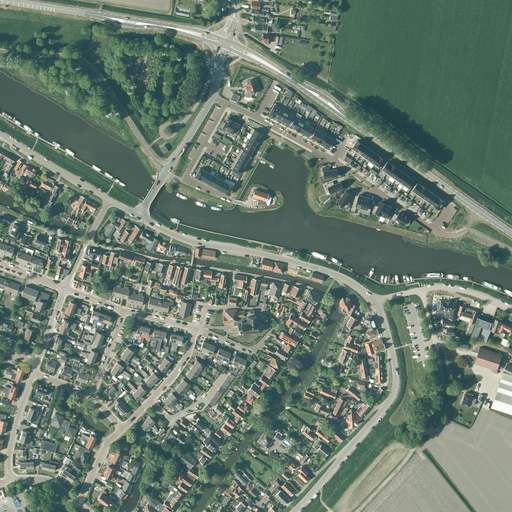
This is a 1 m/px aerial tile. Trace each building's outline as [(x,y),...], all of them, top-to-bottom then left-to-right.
[(262,10),(262,11),(252,10),(251,11),(251,13),(251,14),(263,16),(262,18),(266,18),(278,20),(278,17),(273,16),(268,16),(268,15),(267,14),(267,11),(262,10)] [(271,35),(263,34),(262,39),(265,40),(264,42),(270,43),(270,39),(275,40),(275,43),(282,44),(283,36),(277,36),(277,35),(274,35),(271,35)] [(257,91),(256,88),(253,79),(244,82),(247,90),(245,91),(244,94),(245,96),(247,98),(251,97),(252,94),(252,93),(257,91)] [(233,93),(230,99),(237,102),(240,96),(233,93)] [(275,116),(274,115),(280,106),(275,103),(269,113),(275,116)] [(274,115),(275,116),(279,118),(284,108),(280,106),(274,115)] [(284,108),(279,118),(284,121),(289,111),(284,108)] [(294,114),(289,111),(284,121),(289,124),(294,114)] [(290,125),(295,128),(300,118),(295,116),(290,125)] [(226,132),(233,121),(228,118),(224,124),(221,123),(217,130),(220,132),(221,130),(226,132)] [(300,131),(299,130),(304,123),(305,121),(300,118),(295,128),(300,131)] [(233,121),(226,132),(234,137),(237,131),(234,130),(238,124),(237,123),(234,121),(234,122),(233,121)] [(299,130),(300,131),(304,133),(307,127),(308,125),(304,123),(299,130)] [(307,127),(304,133),(309,136),(314,128),(308,125),(307,127)] [(311,137),(316,139),(316,138),(321,130),(316,127),(311,137)] [(250,133),(251,134),(260,138),(259,138),(262,133),(252,128),(250,133)] [(316,138),(316,139),(315,140),(321,143),(321,142),(320,142),(326,132),(321,130),(316,138)] [(321,142),(325,145),(330,135),(326,132),(320,142),(321,142)] [(249,139),(257,143),(260,138),(251,134),(249,139)] [(330,135),(325,145),(330,147),(336,138),(330,135)] [(257,143),(249,139),(246,143),(254,148),(257,143)] [(358,140),(351,149),(356,152),(362,143),(363,144),(363,143),(358,140)] [(251,153),(254,148),(246,143),(244,148),(251,153)] [(362,143),(356,152),(360,155),(367,146),(363,144),(362,143)] [(367,146),(360,155),(365,159),(371,150),(367,146)] [(238,154),(248,159),(251,154),(241,149),(238,154)] [(371,150),(365,159),(369,162),(376,153),(371,150)] [(12,163),(15,157),(8,153),(8,154),(5,159),(8,160),(7,162),(8,162),(10,163),(10,162),(12,163)] [(376,153),(369,162),(374,165),(380,156),(376,153)] [(245,164),(248,159),(238,154),(236,158),(245,164)] [(380,156),(374,165),(378,168),(385,159),(380,155),(380,156)] [(233,163),(243,169),(243,168),(245,164),(236,158),(233,163)] [(24,163),(19,160),(14,168),(17,170),(15,173),(18,175),(21,177),(24,172),(27,166),(24,165),(22,169),(20,168),(24,163)] [(388,161),(381,170),(386,173),(392,164),(388,161)] [(240,174),(243,169),(233,163),(230,168),(240,174)] [(11,171),(14,166),(10,164),(7,169),(5,172),(7,174),(5,176),(8,177),(11,172),(11,171)] [(392,164),(386,173),(390,176),(397,167),(397,168),(397,167),(392,164)] [(37,170),(28,165),(25,172),(29,174),(20,189),(24,191),(37,170)] [(330,167),(323,168),(323,171),(324,171),(325,177),(338,176),(337,169),(330,170),(330,167)] [(397,167),(390,176),(391,176),(395,179),(401,171),(397,168),(397,167)] [(195,176),(200,179),(205,170),(200,168),(195,176)] [(205,181),(209,173),(205,170),(200,179),(201,178),(205,181)] [(401,171),(395,179),(399,183),(406,174),(401,171)] [(214,176),(209,173),(205,181),(210,184),(212,180),(214,176)] [(215,186),(220,177),(215,174),(214,176),(212,180),(210,184),(215,186)] [(406,174),(399,183),(404,186),(410,177),(406,174)] [(44,179),(40,186),(48,190),(49,190),(50,187),(50,188),(53,183),(52,183),(54,181),(46,176),(44,179)] [(224,181),(225,179),(220,177),(215,186),(219,189),(224,181)] [(410,177),(404,186),(408,189),(415,180),(410,177)] [(228,183),(224,181),(219,189),(224,191),(224,192),(229,183),(228,183)] [(333,181),(327,184),(328,187),(329,187),(331,193),(343,188),(341,182),(334,184),(333,181)] [(418,182),(411,191),(416,194),(422,185),(418,182)] [(229,183),(224,192),(229,194),(233,186),(229,183)] [(422,185),(416,194),(420,197),(427,188),(427,189),(427,188),(422,185)] [(47,196),(44,200),(50,203),(52,204),(57,193),(58,194),(59,193),(60,191),(60,190),(59,190),(60,188),(55,186),(54,186),(52,189),(50,188),(50,187),(49,190),(47,196)] [(427,188),(420,197),(425,200),(431,192),(427,189),(427,188)] [(255,189),(252,196),(258,198),(258,204),(265,204),(265,201),(266,201),(268,194),(255,189)] [(346,191),(339,201),(344,205),(347,207),(350,202),(347,200),(351,194),(346,191)] [(431,192),(425,200),(430,204),(431,202),(430,202),(436,195),(431,192)] [(355,200),(352,210),(355,211),(356,207),(361,209),(365,197),(364,197),(364,196),(360,195),(359,195),(359,196),(358,200),(355,200)] [(440,198),(436,195),(430,202),(431,202),(435,205),(440,198)] [(78,212),(79,211),(86,199),(81,196),(81,197),(79,196),(76,201),(77,202),(76,205),(78,207),(76,211),(78,212)] [(365,197),(361,209),(367,210),(367,211),(370,212),(372,205),(369,204),(370,198),(369,198),(366,197),(365,197)] [(439,209),(445,201),(440,197),(440,198),(435,205),(439,209)] [(88,207),(91,202),(86,199),(79,211),(79,212),(81,211),(82,209),(85,211),(87,207),(88,207)] [(94,209),(96,204),(91,202),(88,207),(92,210),(91,211),(93,213),(95,210),(94,209)] [(376,205),(373,211),(375,212),(375,213),(380,215),(386,204),(381,202),(378,207),(376,205)] [(386,204),(380,215),(385,218),(386,218),(389,219),(392,214),(389,212),(391,207),(388,205),(387,205),(386,204)] [(400,212),(398,215),(395,213),(391,218),(394,220),(396,218),(400,221),(404,224),(408,218),(404,215),(400,212)] [(4,214),(1,221),(9,224),(11,218),(4,214)] [(118,224),(121,219),(120,218),(117,222),(113,220),(110,224),(105,232),(111,236),(118,224)] [(117,238),(125,226),(120,223),(112,235),(117,238)] [(19,239),(22,233),(19,231),(21,226),(14,224),(11,233),(15,235),(14,237),(19,239)] [(142,230),(138,228),(136,226),(135,228),(133,227),(130,233),(126,230),(121,239),(124,241),(125,242),(127,239),(129,240),(134,243),(142,230)] [(158,239),(153,237),(143,231),(140,237),(143,239),(142,240),(149,244),(147,248),(152,251),(158,239)] [(24,233),(21,243),(25,245),(29,235),(24,233)] [(46,251),(49,244),(45,242),(47,238),(38,235),(35,241),(44,245),(42,250),(46,251)] [(58,238),(55,250),(62,252),(64,246),(70,248),(72,242),(58,238)] [(166,250),(169,245),(159,240),(156,245),(160,248),(159,250),(165,252),(167,253),(168,251),(168,250),(166,250)] [(0,252),(5,255),(8,246),(2,243),(0,248),(0,252)] [(177,253),(178,247),(171,245),(169,251),(168,251),(167,253),(167,255),(171,256),(172,252),(177,253)] [(12,257),(15,248),(8,246),(5,255),(12,257)] [(62,252),(60,259),(68,261),(69,255),(69,254),(70,248),(64,246),(62,252)] [(185,255),(186,250),(186,249),(179,247),(177,253),(185,255)] [(89,248),(88,254),(90,254),(89,258),(94,259),(95,255),(99,256),(101,250),(89,248)] [(201,256),(214,258),(215,250),(203,248),(202,251),(201,251),(202,249),(195,248),(194,256),(200,257),(200,253),(202,253),(201,256)] [(22,263),(25,254),(19,252),(15,260),(22,263)] [(110,256),(103,254),(101,263),(113,266),(114,262),(117,262),(118,257),(116,257),(116,254),(111,252),(110,256)] [(135,256),(128,254),(121,252),(119,258),(125,260),(124,263),(132,266),(135,256)] [(28,265),(32,256),(25,254),(22,263),(28,265)] [(35,268),(38,259),(32,256),(28,265),(35,268)] [(145,259),(144,259),(136,256),(134,261),(133,265),(142,268),(145,259)] [(44,262),(44,261),(38,259),(35,268),(41,270),(42,268),(44,268),(46,263),(44,262)] [(273,261),(263,259),(261,267),(273,270),(273,271),(283,273),(285,264),(273,261)] [(151,272),(153,264),(147,262),(144,274),(147,275),(148,271),(151,272)] [(164,272),(166,265),(159,263),(159,264),(157,270),(161,272),(160,276),(163,277),(164,273),(164,272)] [(82,265),(79,276),(86,277),(87,273),(90,274),(91,269),(88,268),(88,266),(82,265)] [(173,279),(176,266),(169,265),(166,280),(170,281),(170,278),(173,279)] [(58,266),(57,272),(61,274),(67,275),(69,270),(63,268),(63,267),(58,266)] [(187,284),(191,268),(185,267),(181,283),(187,284)] [(202,279),(204,271),(197,269),(195,279),(199,279),(199,281),(202,282),(202,283),(206,284),(206,280),(203,279),(202,279)] [(215,278),(210,277),(211,271),(204,270),(203,279),(206,280),(206,279),(215,281),(215,278)] [(181,273),(175,271),(172,283),(177,285),(178,283),(179,283),(181,273)] [(322,282),(324,276),(313,272),(311,279),(322,282)] [(224,287),(226,275),(221,275),(220,283),(218,283),(217,290),(220,291),(221,287),(224,287)] [(247,277),(234,275),(233,281),(238,282),(237,287),(244,288),(245,283),(246,283),(247,277)] [(10,292),(14,283),(7,281),(4,290),(10,292)] [(277,300),(283,286),(273,282),(268,295),(274,297),(273,298),(277,300)] [(17,294),(20,286),(14,283),(10,292),(17,294)] [(285,283),(282,291),(286,293),(286,295),(288,295),(292,286),(285,283)] [(46,304),(49,295),(39,291),(26,286),(22,297),(36,302),(37,301),(39,301),(36,309),(43,312),(46,304)] [(297,297),(301,288),(293,286),(288,296),(291,298),(293,295),(297,297)] [(313,304),(319,295),(309,290),(303,301),(302,301),(301,302),(300,304),(297,309),(301,311),(306,304),(307,304),(307,303),(308,303),(309,302),(313,304)] [(349,298),(346,296),(344,298),(342,297),(338,304),(342,306),(340,309),(344,312),(350,302),(348,300),(349,298)] [(154,309),(156,300),(150,298),(148,307),(154,309)] [(456,302),(441,300),(437,299),(436,311),(450,314),(449,318),(455,319),(456,309),(455,309),(456,302)] [(163,301),(162,301),(156,300),(154,309),(161,311),(163,301)] [(169,308),(170,303),(163,301),(161,311),(168,312),(169,308)] [(190,310),(191,304),(182,301),(181,308),(190,310)] [(71,302),(69,307),(80,312),(81,309),(76,307),(77,304),(71,302)] [(312,305),(309,303),(306,308),(313,312),(316,308),(312,305)] [(356,306),(351,304),(346,314),(350,316),(356,306)] [(460,306),(456,319),(457,319),(457,320),(458,320),(460,315),(462,316),(470,319),(469,322),(474,323),(477,316),(478,311),(464,307),(464,306),(461,305),(461,306),(460,306)] [(80,312),(69,307),(67,314),(73,316),(74,312),(79,314),(80,312)] [(188,317),(190,310),(181,308),(179,315),(188,317)] [(311,317),(313,312),(306,308),(305,310),(303,313),(311,317)] [(245,311),(240,311),(237,311),(237,309),(225,310),(226,322),(238,321),(237,317),(247,316),(249,316),(248,315),(250,315),(250,316),(254,316),(254,315),(255,315),(254,310),(249,310),(249,311),(245,311)] [(97,319),(99,312),(94,310),(91,317),(94,318),(93,320),(94,321),(95,321),(96,319),(97,319)] [(103,321),(105,315),(99,312),(97,319),(96,319),(95,321),(98,322),(99,320),(102,321),(103,321)] [(311,317),(303,313),(302,312),(299,317),(308,322),(311,317)] [(266,322),(268,318),(260,313),(258,317),(266,322)] [(39,323),(41,317),(34,314),(31,320),(39,323)] [(293,323),(294,324),(298,318),(291,314),(286,323),(291,326),(293,323)] [(109,323),(112,317),(105,315),(103,321),(102,321),(100,326),(101,326),(103,327),(105,322),(109,323)] [(241,325),(238,325),(238,330),(242,330),(242,332),(251,331),(251,332),(252,332),(252,331),(254,331),(254,332),(255,332),(255,331),(257,331),(257,332),(258,332),(258,331),(260,331),(261,331),(261,330),(263,329),(264,328),(262,328),(263,327),(265,327),(265,324),(263,324),(264,324),(263,323),(262,323),(261,321),(260,321),(258,321),(258,320),(257,320),(257,317),(258,317),(257,317),(257,316),(256,316),(255,315),(254,315),(254,316),(250,316),(250,315),(248,315),(249,316),(247,316),(247,317),(247,318),(247,321),(245,321),(245,320),(244,321),(242,321),(241,321),(241,325)] [(351,328),(356,319),(350,316),(349,317),(347,315),(341,326),(346,330),(348,326),(351,328)] [(369,331),(376,329),(372,315),(364,318),(369,331)] [(474,323),(470,335),(476,338),(486,341),(491,329),(491,330),(497,332),(501,321),(495,319),(494,322),(491,321),(477,316),(474,323)] [(304,329),(307,324),(298,318),(294,324),(296,325),(304,329)] [(76,324),(70,321),(65,319),(62,325),(73,329),(74,330),(76,324)] [(1,321),(0,323),(0,328),(10,333),(13,326),(5,322),(1,321)] [(511,326),(509,324),(508,325),(502,322),(500,326),(498,330),(502,332),(503,328),(506,330),(507,329),(509,331),(511,326)] [(141,342),(144,326),(138,325),(136,332),(140,333),(139,336),(138,336),(137,341),(134,341),(133,344),(139,346),(140,342),(141,342)] [(150,328),(144,326),(141,342),(143,343),(144,337),(147,337),(148,335),(150,328)] [(300,337),(303,332),(296,327),(294,330),(291,328),(288,332),(292,334),(293,333),(300,337)] [(32,341),(36,332),(29,329),(26,339),(32,341)] [(364,337),(367,336),(367,338),(379,335),(377,329),(376,329),(369,331),(366,332),(363,333),(364,337)] [(93,336),(93,337),(102,341),(105,335),(95,331),(93,336)] [(159,338),(158,340),(161,341),(161,338),(165,339),(167,332),(161,331),(159,338)] [(294,346),(298,340),(284,332),(280,338),(294,346)] [(178,335),(173,350),(176,351),(178,342),(182,343),(183,336),(178,335)] [(58,336),(56,343),(64,346),(66,347),(69,348),(71,344),(63,341),(64,339),(58,336)] [(100,347),(102,341),(93,337),(92,338),(92,340),(95,341),(94,344),(100,347)] [(357,346),(350,343),(352,338),(349,337),(346,342),(343,348),(356,352),(357,346)] [(380,339),(374,341),(373,339),(369,340),(372,347),(382,344),(380,339)] [(204,358),(210,344),(204,341),(201,349),(202,350),(201,352),(199,351),(197,355),(202,357),(204,358)] [(373,352),(371,347),(369,341),(364,342),(367,354),(373,352)] [(64,346),(56,343),(53,349),(60,351),(61,348),(63,348),(64,346)] [(289,354),(294,346),(288,343),(287,345),(285,344),(282,349),(289,354)] [(212,354),(215,346),(210,344),(204,358),(202,357),(201,359),(204,360),(206,354),(208,355),(209,353),(212,354)] [(374,352),(384,349),(382,344),(372,347),(374,352)] [(131,356),(134,351),(128,347),(124,352),(131,356)] [(289,354),(282,349),(278,347),(276,351),(275,353),(281,357),(280,358),(285,361),(289,354)] [(497,370),(502,355),(480,347),(475,363),(497,370)] [(219,364),(225,350),(220,348),(216,356),(219,357),(218,359),(219,360),(217,363),(219,364)] [(352,353),(342,349),(340,355),(346,357),(349,358),(350,357),(352,353)] [(96,358),(98,352),(92,350),(90,353),(87,352),(87,353),(86,355),(96,358)] [(217,369),(220,371),(223,367),(221,365),(222,362),(223,362),(224,359),(227,361),(231,353),(225,350),(219,364),(217,369)] [(165,357),(164,356),(165,354),(161,351),(159,354),(162,356),(161,357),(164,359),(162,362),(168,366),(172,361),(165,357)] [(133,357),(131,356),(124,352),(121,357),(127,361),(129,359),(131,360),(136,363),(138,361),(133,358),(133,357)] [(284,361),(272,354),(268,352),(266,355),(271,358),(269,361),(270,362),(269,364),(278,370),(284,361)] [(374,362),(382,362),(381,353),(374,354),(373,354),(373,357),(374,357),(374,360),(374,361),(374,362)] [(94,364),(96,358),(86,355),(86,356),(85,358),(88,359),(87,362),(94,364)] [(234,374),(241,357),(236,355),(232,363),(234,364),(233,366),(234,367),(232,372),(234,374)] [(340,355),(339,360),(340,361),(340,363),(344,364),(345,363),(347,364),(348,360),(349,358),(346,357),(340,355)] [(243,368),(247,360),(241,357),(234,374),(235,375),(238,368),(239,369),(240,367),(243,368)] [(359,368),(366,367),(365,358),(358,360),(359,368)] [(168,366),(162,362),(159,360),(158,362),(157,362),(160,364),(159,367),(165,371),(168,366)] [(202,368),(204,365),(197,360),(194,365),(205,373),(206,372),(203,369),(204,369),(202,368)] [(54,371),(57,364),(55,364),(55,362),(51,361),(50,362),(49,361),(46,368),(54,371)] [(80,373),(84,364),(80,362),(76,374),(79,375),(77,380),(81,382),(82,380),(87,382),(89,377),(80,373)] [(122,369),(124,366),(118,362),(114,367),(130,377),(131,375),(122,369)] [(498,387),(511,392),(511,363),(507,362),(503,370),(504,370),(503,371),(498,387)] [(11,371),(23,376),(25,370),(19,368),(18,371),(14,369),(12,368),(12,367),(8,365),(6,370),(10,371),(11,371)] [(70,377),(73,370),(76,371),(78,366),(77,366),(75,365),(74,365),(72,370),(71,370),(72,368),(67,366),(66,368),(65,367),(62,374),(70,377)] [(204,375),(205,373),(194,365),(190,370),(197,375),(199,373),(200,374),(201,373),(204,375)] [(272,379),(277,371),(271,367),(269,366),(262,374),(267,378),(268,376),(272,379)] [(114,367),(111,372),(117,376),(119,378),(121,378),(122,376),(126,379),(125,380),(127,381),(128,380),(130,377),(114,367)] [(361,377),(368,376),(366,367),(359,368),(361,377)] [(383,384),(382,375),(382,368),(374,369),(370,369),(370,372),(375,372),(375,381),(369,379),(369,381),(375,383),(375,384),(383,384)] [(154,372),(151,370),(149,372),(152,374),(150,377),(155,382),(159,377),(154,372)] [(197,375),(190,370),(187,375),(194,380),(195,378),(197,379),(197,378),(204,383),(204,384),(205,385),(207,382),(202,379),(197,375)] [(21,382),(23,376),(11,371),(10,371),(9,374),(12,375),(11,378),(21,382)] [(150,377),(147,374),(145,376),(148,378),(146,381),(151,386),(155,382),(150,377)] [(263,390),(270,381),(262,375),(259,380),(262,382),(263,383),(262,384),(260,388),(263,390)] [(186,389),(190,385),(184,379),(180,384),(186,389)] [(363,387),(364,382),(358,381),(356,387),(363,392),(366,389),(364,387),(363,387)] [(186,390),(186,389),(180,384),(176,389),(182,394),(184,392),(186,393),(189,395),(188,396),(193,400),(195,397),(191,393),(188,390),(188,391),(186,390)] [(262,390),(257,387),(253,384),(249,389),(243,384),(242,386),(246,390),(247,391),(248,390),(256,397),(262,390)] [(17,394),(19,388),(13,385),(12,388),(5,386),(4,389),(17,394)] [(109,388),(103,393),(109,400),(115,395),(114,394),(115,393),(118,396),(124,391),(122,388),(121,388),(119,390),(118,391),(112,385),(108,388),(109,388)] [(143,395),(147,391),(141,385),(137,390),(143,395)] [(35,396),(39,398),(40,394),(45,396),(48,389),(39,386),(35,396)] [(358,389),(356,391),(349,386),(346,390),(352,394),(357,399),(363,394),(358,389)] [(331,391),(328,390),(323,387),(321,393),(334,398),(336,391),(334,390),(332,389),(331,391)] [(491,407),(511,414),(511,392),(498,387),(491,407)] [(375,401),(384,391),(380,388),(378,391),(375,388),(370,394),(373,396),(372,398),(375,401)] [(17,394),(4,389),(3,391),(6,392),(4,395),(15,399),(17,394)] [(138,399),(143,395),(137,390),(133,394),(138,399)] [(257,398),(247,391),(246,390),(244,391),(248,394),(244,399),(252,405),(257,398)] [(175,400),(178,398),(172,392),(168,397),(173,402),(175,404),(178,407),(180,405),(177,403),(177,402),(175,400)] [(473,395),(465,393),(462,403),(470,406),(471,403),(473,404),(475,398),(473,398),(473,395)] [(119,397),(115,402),(117,404),(115,406),(123,415),(129,409),(121,401),(122,400),(119,397)] [(173,402),(168,397),(164,401),(169,407),(173,402)] [(345,406),(347,402),(340,398),(333,412),(338,415),(340,411),(342,406),(344,406),(345,406)] [(245,413),(251,406),(244,401),(243,400),(240,404),(237,407),(241,410),(245,413)] [(356,412),(363,417),(370,406),(366,403),(363,408),(360,406),(356,412)] [(240,410),(233,405),(231,404),(229,406),(231,408),(233,410),(231,412),(236,416),(233,419),(238,423),(241,419),(245,414),(240,410)] [(327,414),(329,410),(322,407),(323,406),(317,404),(314,409),(327,414)] [(223,410),(217,405),(214,410),(219,414),(223,410)] [(345,416),(351,409),(347,406),(342,413),(345,416)] [(40,417),(43,409),(37,407),(36,410),(31,408),(29,413),(40,417)] [(353,428),(361,418),(351,409),(345,416),(342,419),(352,428),(353,428)] [(342,419),(341,418),(331,412),(328,416),(338,422),(339,421),(340,422),(342,419)] [(37,425),(40,417),(29,413),(27,418),(32,420),(31,423),(37,425)] [(55,413),(51,421),(52,421),(59,425),(58,427),(61,429),(60,430),(62,431),(63,430),(67,432),(65,434),(73,438),(77,430),(69,426),(71,422),(63,418),(64,417),(56,413),(55,413)] [(224,423),(225,422),(231,428),(235,423),(224,413),(222,416),(223,417),(221,419),(222,421),(224,423)] [(150,416),(146,420),(152,427),(158,432),(160,431),(161,429),(160,428),(158,429),(155,426),(153,424),(155,421),(150,416)] [(195,423),(202,430),(206,425),(198,419),(195,423)] [(148,431),(152,427),(146,420),(141,425),(148,431)] [(228,435),(232,430),(225,424),(221,429),(228,435)] [(330,438),(323,432),(326,429),(321,426),(319,428),(318,428),(315,432),(318,435),(327,442),(330,438)] [(314,441),(316,438),(314,436),(314,435),(310,431),(311,430),(307,427),(306,428),(302,433),(310,439),(311,439),(314,441)] [(340,442),(345,437),(335,428),(331,434),(340,442)] [(35,433),(36,430),(30,429),(29,432),(23,430),(22,435),(31,438),(32,432),(35,433)] [(219,438),(222,434),(217,430),(214,434),(215,435),(219,438)] [(219,438),(215,435),(214,434),(210,431),(207,435),(207,436),(203,441),(208,445),(211,441),(212,440),(219,447),(223,442),(219,438)] [(275,436),(269,432),(260,444),(267,448),(272,440),(274,438),(279,442),(282,437),(277,433),(275,436)] [(91,434),(89,437),(83,434),(81,437),(94,443),(97,437),(91,434)] [(30,441),(31,438),(22,435),(20,441),(26,442),(26,445),(32,447),(33,442),(30,441)] [(185,440),(179,435),(176,439),(183,444),(185,440)] [(81,437),(80,439),(85,442),(83,445),(86,446),(91,449),(94,443),(81,437)] [(329,451),(321,445),(319,443),(321,440),(319,438),(313,445),(325,456),(329,451)] [(42,439),(40,448),(55,452),(57,443),(42,439)] [(213,453),(217,447),(211,442),(207,446),(205,444),(204,446),(207,448),(213,453)] [(209,458),(213,453),(203,446),(204,446),(202,444),(200,447),(202,448),(200,451),(209,458)] [(308,448),(303,445),(296,454),(301,457),(308,448)] [(88,455),(84,453),(87,449),(80,446),(78,451),(81,452),(77,459),(80,460),(79,461),(84,463),(88,455)] [(126,455),(116,450),(114,455),(124,460),(124,459),(127,460),(128,456),(126,455)] [(209,459),(203,455),(197,450),(193,455),(195,456),(194,457),(204,465),(209,459)] [(196,460),(195,459),(185,452),(179,460),(190,467),(196,460)] [(123,462),(124,460),(114,455),(111,460),(121,465),(123,462)] [(147,460),(139,456),(136,461),(143,464),(142,466),(143,467),(147,460)] [(296,465),(291,460),(289,459),(283,465),(285,467),(283,469),(283,470),(280,473),(282,474),(287,479),(290,476),(288,474),(290,471),(291,471),(296,465)] [(117,473),(119,470),(109,465),(106,471),(113,474),(114,471),(117,473)] [(135,466),(132,473),(137,475),(141,468),(135,466)] [(304,481),(309,477),(304,472),(306,470),(302,466),(298,470),(300,472),(297,474),(304,481)] [(193,469),(190,467),(187,472),(195,478),(199,473),(193,469)] [(67,477),(70,473),(62,468),(61,470),(63,471),(61,473),(67,477)] [(112,476),(113,474),(106,471),(104,476),(114,480),(115,477),(112,476)] [(185,472),(183,474),(179,471),(175,476),(182,481),(178,487),(185,492),(189,487),(188,487),(195,479),(190,475),(187,473),(185,472)] [(249,478),(246,475),(244,477),(238,471),(234,475),(243,484),(248,480),(250,482),(251,480),(249,478)] [(130,473),(127,479),(132,482),(135,476),(130,473)] [(132,483),(127,481),(126,484),(123,490),(128,492),(132,483)] [(233,491),(239,485),(236,481),(230,488),(227,491),(231,494),(233,491)] [(277,481),(269,489),(275,495),(284,504),(286,502),(287,503),(289,502),(288,501),(290,499),(280,490),(278,488),(281,485),(277,481)] [(295,491),(287,484),(286,482),(281,486),(291,495),(295,491)] [(183,495),(177,490),(178,489),(168,483),(168,484),(165,487),(170,491),(168,493),(170,494),(179,501),(183,495)] [(254,497),(259,492),(260,492),(262,490),(258,487),(256,485),(255,484),(253,486),(249,492),(254,497)] [(236,499),(229,494),(229,493),(224,489),(222,487),(220,490),(222,492),(223,492),(227,495),(221,503),(226,507),(231,500),(233,501),(232,502),(233,503),(236,499)] [(238,495),(243,490),(239,487),(234,491),(231,494),(236,498),(238,495)] [(104,489),(97,498),(101,502),(106,496),(104,495),(107,491),(104,489)] [(122,491),(118,496),(123,499),(126,494),(122,491)] [(106,496),(101,502),(106,505),(108,504),(110,505),(113,502),(113,501),(115,498),(113,496),(110,494),(108,497),(106,496)] [(169,511),(171,511),(162,504),(148,494),(144,499),(147,501),(148,502),(143,509),(146,511),(169,511)] [(170,494),(162,504),(171,511),(174,506),(175,506),(179,501),(170,494)] [(241,502),(236,509),(237,510),(239,511),(242,511),(247,507),(242,503),(241,502)]
